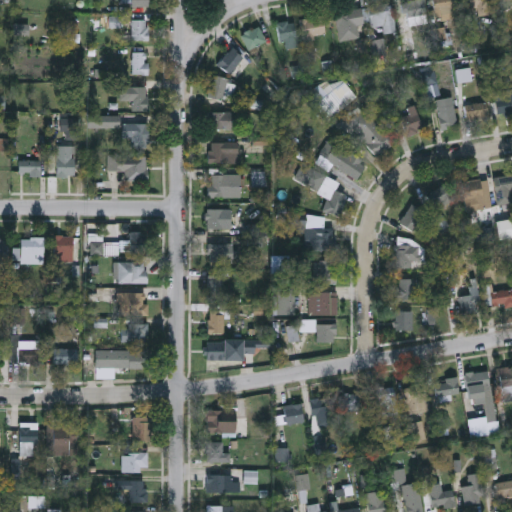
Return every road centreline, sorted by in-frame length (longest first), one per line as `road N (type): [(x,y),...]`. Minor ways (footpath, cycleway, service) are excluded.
road 1 (residential): [(0,398),(180,393),(511,338)]
road 2 (residential): [(367,364),(369,237),(384,197),(436,159),(511,146)]
road 3 (residential): [(178,511),(180,211)]
road 4 (residential): [(180,211),(181,0)]
road 5 (residential): [(0,209),(180,211)]
